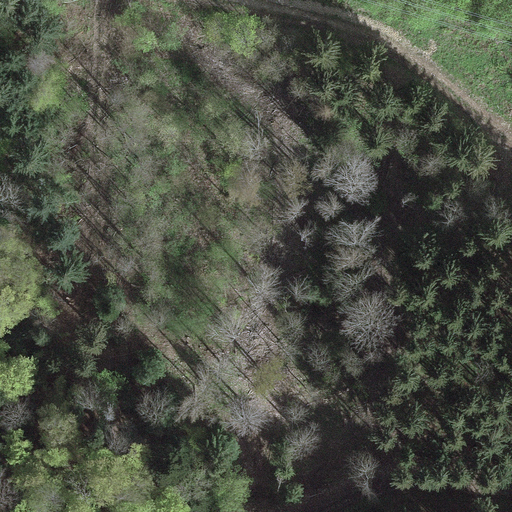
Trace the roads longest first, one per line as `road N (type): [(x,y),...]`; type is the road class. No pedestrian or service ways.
road 1 (track): [(233,0),(397,47),(511,135)]
road 2 (track): [(301,511),(365,484),(411,475),(511,479)]
